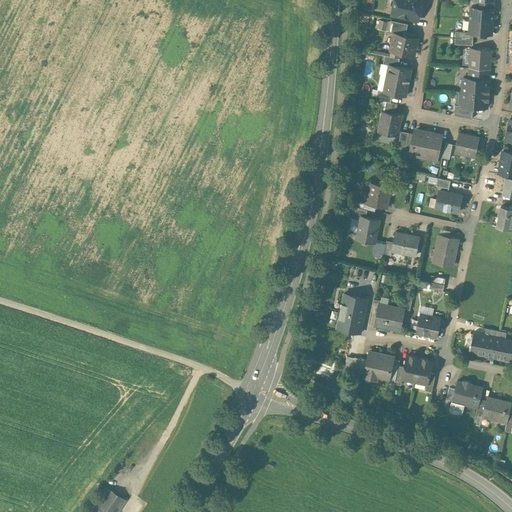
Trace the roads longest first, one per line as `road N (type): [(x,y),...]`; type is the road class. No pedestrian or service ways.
road 1 (secondary): [(251,392),(311,205),(331,79),(332,0)]
road 2 (secondary): [(511,509),(445,462),(251,392)]
road 3 (unclassified): [(0,300),(185,361),(251,392)]
road 4 (residential): [(492,129),(414,113),(431,0)]
road 5 (secondary): [(251,392),(187,511)]
road 6 (residential): [(470,229),(444,353)]
